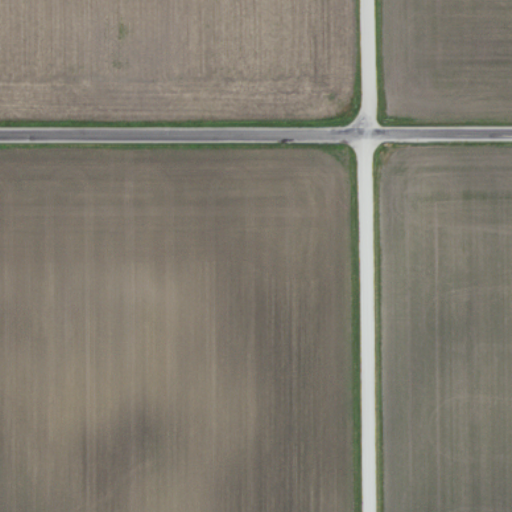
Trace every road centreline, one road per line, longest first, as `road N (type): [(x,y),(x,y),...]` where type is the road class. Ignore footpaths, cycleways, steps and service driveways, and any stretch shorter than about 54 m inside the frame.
road 1 (residential): [(369,511),(368,136)]
road 2 (residential): [(0,136),(368,136)]
road 3 (residential): [(368,136),(511,135)]
road 4 (residential): [(368,136),(368,0)]
